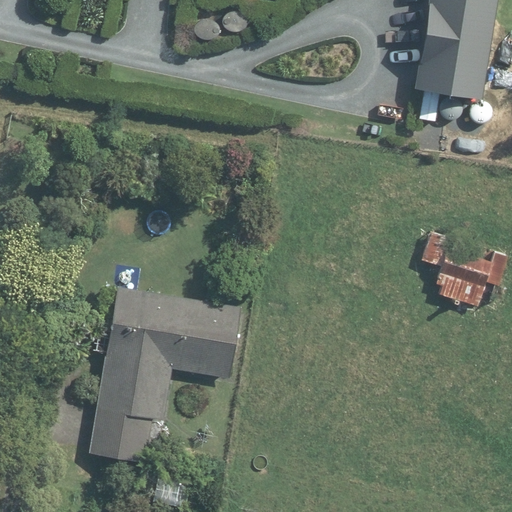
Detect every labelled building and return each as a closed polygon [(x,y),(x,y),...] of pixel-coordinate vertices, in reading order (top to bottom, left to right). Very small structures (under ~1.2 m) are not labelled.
[(483,93),(497,0),(431,0),(428,24),(418,83),(453,88),(483,93)] [(437,120),(441,92),(425,90),(421,118),(437,120)] [(441,92),(437,120),(465,124),(469,97),(441,92)] [(469,97),(465,124),(490,128),(494,101),(469,97)] [(510,253),(432,229),(423,256),(443,263),(437,281),(442,282),(439,291),(479,304),(484,288),(494,291),(497,281),(501,282),(510,253)] [(243,305),(119,284),(91,449),(120,454),(146,458),(154,415),(166,417),(174,366),(232,376),(238,338),(243,305)] [(175,477),(159,474),(154,500),(187,506),(192,480),(175,477)]
